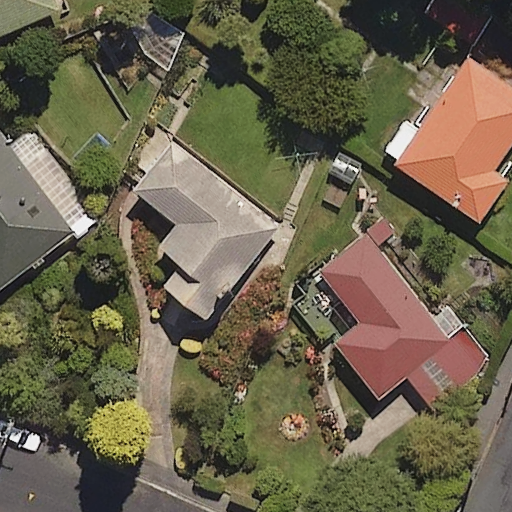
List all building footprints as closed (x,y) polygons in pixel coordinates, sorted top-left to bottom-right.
[(0,0),(0,21),(54,2),(53,0),(0,0)] [(481,0),(423,0),(421,3),(470,39),(493,8),(481,0)] [(511,131),(511,82),(466,50),(413,123),(401,115),(382,142),(476,210),(506,169),(492,160),(511,131)] [(46,255),(42,248),(71,227),(76,234),(97,219),(32,126),(9,142),(0,128),(0,276),(30,255),(36,263),(46,255)] [(276,217),(166,131),(130,177),(175,212),(158,234),(167,242),(150,264),(205,308),(276,217)] [(445,302),(433,311),(374,242),(389,229),(377,215),(319,265),(360,313),(333,336),(378,389),(395,374),(424,407),(488,353),(445,302)]
